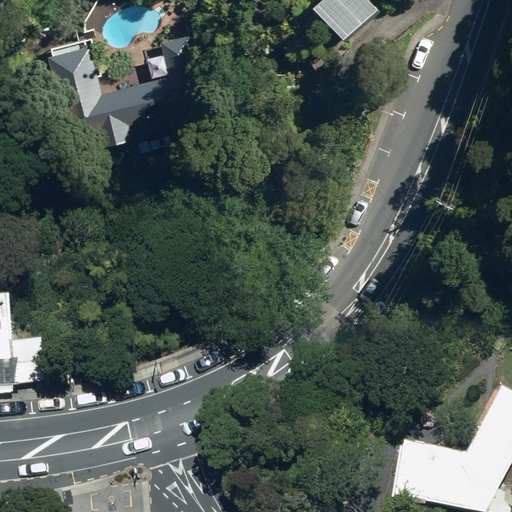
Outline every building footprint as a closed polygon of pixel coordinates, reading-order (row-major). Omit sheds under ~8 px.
[(231,0),(238,0),(253,10),(259,0),(273,0),(277,2),(278,0),(225,0),(230,3),(231,0)] [(310,0),(339,32),(373,0),(310,0)] [(99,133),(103,148),(134,139),(131,125),(140,123),(143,135),(210,118),(189,36),(162,43),(170,76),(102,93),(91,44),(48,55),(69,140),(99,133)] [(0,392),(13,392),(13,384),(45,382),(42,337),(11,340),(9,292),(0,292),(0,392)] [(497,485),(511,453),(511,387),(500,381),(464,448),(392,432),(379,488),(477,507),(475,511),(506,511),(508,505),(502,495),(503,489),(497,485)]
